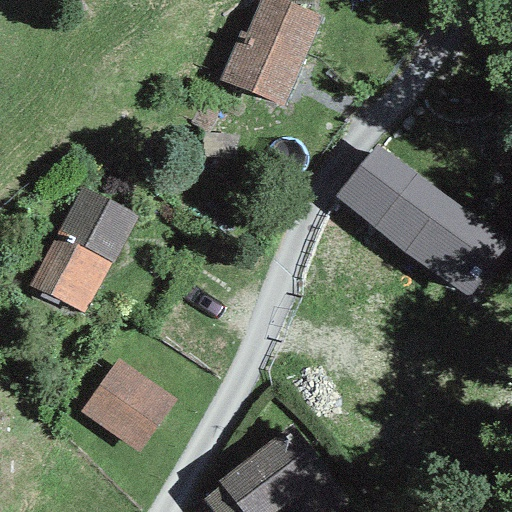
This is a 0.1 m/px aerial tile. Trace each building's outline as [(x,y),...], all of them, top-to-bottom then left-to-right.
[(238,30),(217,81),(282,108),(320,16),(281,0),(257,0),(244,33),(238,30)] [(507,244),(377,143),(334,198),(464,299),(507,244)] [(84,313),(135,216),(79,186),(27,283),(84,313)] [(172,401),(114,361),(79,410),(138,451),(172,401)] [(336,511),(351,501),(290,425),(217,482),(220,486),(202,499),(212,511),(274,511),(288,501),(297,511),(336,511)]
